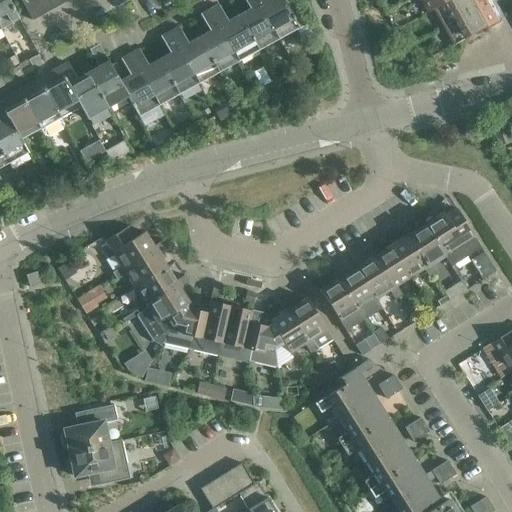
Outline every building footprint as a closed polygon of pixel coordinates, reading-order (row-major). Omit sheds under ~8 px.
[(0,0),(0,29),(18,20),(8,1),(7,0),(0,0)] [(42,15),(34,1),(33,0),(20,0),(32,21),(42,15)] [(52,10),(47,1),(46,0),(33,0),(34,1),(42,15),(52,10)] [(62,4),(61,1),(60,0),(46,0),(47,1),(52,10),(62,4)] [(277,39),(256,1),(255,0),(243,0),(249,10),(238,16),(258,50),(277,39)] [(282,0),(269,0),(268,1),(267,0),(255,0),(256,1),(277,39),(298,28),(282,0)] [(420,0),(428,13),(433,10),(451,0),(420,0)] [(480,9),(495,1),(495,0),(451,0),(433,10),(443,28),(479,8),(480,9)] [(505,18),(496,1),(495,1),(480,9),(479,8),(443,28),(453,46),(505,18)] [(258,50),(238,16),(228,22),(218,6),(209,11),(238,61),(258,50)] [(217,73),(238,61),(209,11),(200,16),(210,32),(199,38),(217,73)] [(217,73),(199,38),(188,44),(179,28),(169,33),(197,84),(217,73)] [(178,95),(197,84),(169,33),(160,38),(169,54),(159,60),(178,95)] [(119,82),(110,65),(99,46),(90,51),(99,68),(88,74),(107,108),(126,97),(137,117),(138,117),(119,82)] [(178,95),(159,60),(148,66),(139,50),(130,55),(158,106),(178,95)] [(138,117),(158,106),(130,55),(121,60),(130,76),(119,82),(138,117)] [(107,108),(88,74),(77,80),(68,63),(58,69),(79,107),(86,119),(107,108)] [(60,118),(79,107),(58,69),(38,80),(60,118)] [(64,126),(60,118),(38,80),(18,91),(40,129),(44,137),(50,138),(63,130),(64,126)] [(0,104),(21,140),(40,129),(18,91),(0,100),(0,104)] [(27,153),(21,140),(0,104),(0,150),(8,164),(27,153)] [(480,248),(474,237),(455,208),(444,216),(442,213),(424,224),(444,256),(451,266),(480,248)] [(444,256),(424,224),(410,233),(404,224),(398,228),(404,237),(407,235),(427,267),(430,265),(444,256)] [(155,250),(153,247),(144,232),(134,238),(128,227),(105,241),(121,267),(112,273),(116,280),(125,274),(123,270),(155,250)] [(436,274),(430,265),(427,267),(407,235),(404,237),(390,246),(410,278),(423,269),(429,278),(436,274)] [(167,248),(164,245),(162,241),(153,247),(155,250),(123,270),(125,274),(134,288),(166,268),(157,254),(167,248)] [(410,278),(390,246),(376,255),(370,245),(363,250),(369,260),(373,257),(393,289),(396,286),(410,278)] [(396,286),(393,289),(373,257),(369,260),(356,268),(375,299),(389,291),(395,300),(402,296),(396,286)] [(70,288),(85,282),(75,258),(61,264),(70,288)] [(477,282),(494,272),(489,264),(472,275),(477,282)] [(375,299),(356,268),(342,277),(335,267),(329,271),(335,281),(338,279),(358,310),(362,308),(375,299)] [(177,285),(174,282),(166,268),(134,288),(143,302),(134,307),(138,314),(147,308),(145,305),(177,285)] [(30,288),(38,286),(40,285),(36,272),(26,276),(30,288)] [(188,283),(186,279),(184,276),(174,282),(177,285),(145,305),(147,308),(138,314),(137,315),(154,342),(160,346),(163,342),(172,326),(167,317),(185,305),(188,303),(179,289),(188,283)] [(335,281),(320,291),(340,322),(346,332),(367,317),(362,308),(358,310),(338,279),(335,281)] [(448,290),(444,292),(449,300),(453,298),(466,290),(461,282),(448,290)] [(86,315),(86,314),(96,308),(87,294),(77,300),(86,315)] [(331,340),(326,331),(306,298),(291,308),(285,299),(279,303),(284,312),(288,310),(308,342),(311,340),(317,349),(331,340)] [(219,354),(230,307),(209,302),(207,313),(208,313),(202,339),(193,337),(190,348),(219,354)] [(207,313),(204,312),(188,309),(185,305),(167,317),(172,326),(163,342),(190,348),(193,337),(202,339),(208,313),(207,313)] [(248,322),(251,311),(230,307),(219,354),(239,359),(248,361),(251,350),(242,348),(248,322)] [(317,349),(311,340),(308,342),(288,310),(284,312),(270,321),(271,324),(283,343),(289,353),(304,344),(310,353),(317,349)] [(267,327),(248,322),(242,348),(251,350),(248,361),(276,367),(274,349),(283,343),(271,324),(267,327)] [(511,371),(511,331),(492,343),(511,373),(511,371)] [(361,355),(368,351),(363,344),(356,348),(361,355)] [(146,351),(134,360),(141,370),(154,360),(146,351)] [(354,377),(372,365),(368,360),(337,379),(342,386),(314,404),(320,413),(330,407),(338,419),(369,399),(354,377)] [(329,376),(338,370),(333,362),(324,368),(329,376)] [(147,370),(147,381),(166,381),(166,370),(147,370)] [(381,392),(396,382),(393,376),(377,385),(381,392)] [(396,382),(381,392),(385,399),(401,389),(396,382)] [(222,400),(225,388),(200,383),(198,395),(222,400)] [(281,410),(279,399),(262,397),(261,409),(281,410)] [(341,447),(382,421),(369,399),(338,419),(346,432),(336,439),(341,447)] [(68,453),(108,444),(103,423),(116,420),(113,407),(83,413),(86,425),(63,430),(64,434),(62,438),(64,447),(68,450),(68,453)] [(498,428),(505,424),(500,414),(492,419),(498,428)] [(408,434),(424,424),(420,418),(404,428),(408,434)] [(365,462),(396,442),(382,421),(341,447),(346,456),(357,449),(365,462)] [(424,424),(408,434),(412,442),(428,432),(424,424)] [(98,485),(128,478),(120,442),(108,444),(68,453),(69,457),(67,461),(69,470),(73,473),(74,477),(96,472),(98,485)] [(368,490),(409,463),(396,442),(365,462),(373,475),(362,481),(368,490)] [(435,477),(451,467),(446,461),(431,471),(435,477)] [(243,491),(253,484),(241,463),(230,470),(243,491)] [(392,505),(423,485),(409,463),(368,490),(373,499),(384,492),(392,505)] [(451,467),(435,477),(439,484),(455,474),(451,467)] [(233,497),(238,494),(243,491),(230,470),(220,476),(233,497)] [(223,503),(233,497),(220,476),(210,483),(223,503)] [(275,511),(267,498),(257,482),(253,484),(243,491),(238,494),(248,510),(244,511),(275,511)] [(212,510),(223,503),(210,483),(200,489),(212,510)] [(428,511),(437,507),(436,506),(423,485),(392,505),(396,511),(428,511)] [(437,507),(428,511),(461,511),(449,492),(439,498),(442,503),(436,506),(437,507)] [(472,511),(475,511),(489,504),(485,497),(469,507),(472,511)]
